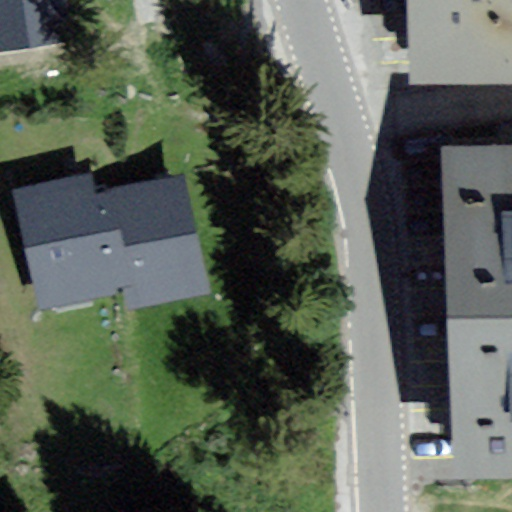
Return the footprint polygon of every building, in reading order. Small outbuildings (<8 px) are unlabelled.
[(65,0),(0,0),(0,50),(71,40),(65,0)] [(511,0),(413,0),(416,80),(511,76),(511,0)] [(511,135),(445,139),(460,468),(511,465),(511,135)] [(97,169),(10,191),(41,313),(128,291),(103,193),(97,169)] [(182,173),(103,193),(128,291),(132,310),(211,290),(182,173)]
